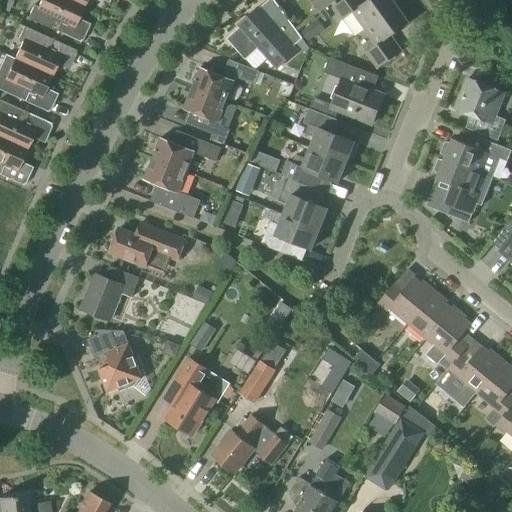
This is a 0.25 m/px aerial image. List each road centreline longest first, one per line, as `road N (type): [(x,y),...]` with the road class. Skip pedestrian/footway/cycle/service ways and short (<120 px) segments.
road 1 (residential): [(0,391),(14,330),(117,111),(165,28),(192,0)]
road 2 (residential): [(389,189),(448,42),(445,0)]
road 3 (tertiary): [(169,511),(68,437),(0,414)]
road 4 (residential): [(511,321),(421,245),(389,189)]
